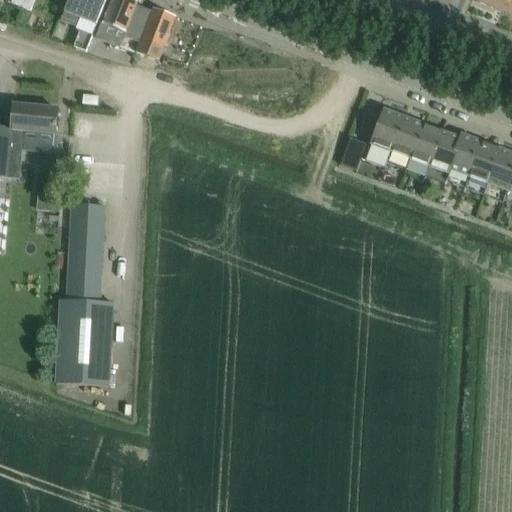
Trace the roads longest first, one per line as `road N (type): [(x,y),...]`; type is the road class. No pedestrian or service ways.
road 1 (unclassified): [(0,34),(133,81),(273,74),(330,83),(357,60)]
road 2 (tertiary): [(357,60),(201,0)]
road 3 (tertiary): [(511,118),(357,60)]
road 4 (residential): [(511,56),(368,0)]
